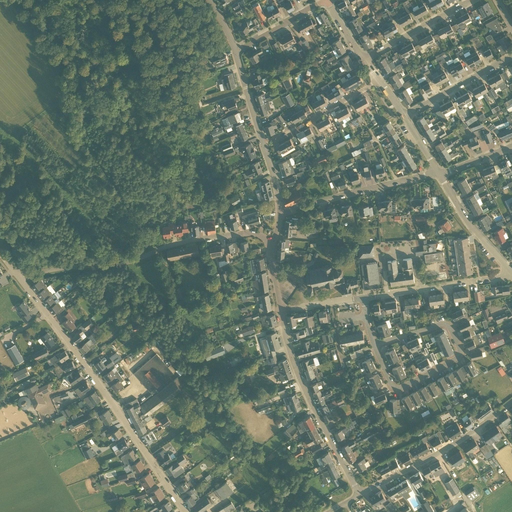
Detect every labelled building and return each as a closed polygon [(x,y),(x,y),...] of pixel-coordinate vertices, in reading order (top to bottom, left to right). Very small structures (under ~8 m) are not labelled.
[(235,9),(240,6),(245,3),(243,0),(242,0),(238,3),(238,2),(232,5),(235,9)] [(289,12),(295,9),(289,0),(285,0),(283,1),(282,0),(278,0),(282,8),(286,6),(289,12)] [(369,4),(367,2),(364,3),(362,0),(350,0),(353,4),(354,6),(357,4),(357,5),(360,3),(364,10),(370,7),(369,4)] [(385,0),(383,0),(381,1),(384,8),(389,6),(385,0)] [(433,9),(438,6),(435,0),(433,0),(429,2),(433,9)] [(272,10),(276,17),(281,13),(274,1),(272,3),(275,8),(272,10)] [(350,4),(348,6),(345,1),(338,4),(341,9),(345,7),(346,10),(349,9),(353,16),(356,15),(350,4)] [(411,11),(410,10),(407,4),(406,1),(402,3),(408,12),(411,11)] [(266,17),(259,4),(257,2),(252,5),(260,21),(266,17)] [(487,3),(482,6),(478,8),(482,17),(492,12),(487,3)] [(428,12),(426,7),(425,5),(419,8),(423,15),(428,12)] [(276,17),(272,10),(269,11),(267,8),(264,9),(270,20),(276,17)] [(417,18),(423,15),(419,8),(414,11),(417,18)] [(331,24),(328,19),(326,14),(325,15),(323,12),(318,15),(322,23),(326,21),(328,25),(331,24)] [(409,13),(406,15),(405,12),(402,14),(403,16),(404,16),(407,23),(413,20),(409,13)] [(475,17),(472,13),(469,15),(468,12),(462,16),(465,22),(471,19),(475,25),(478,24),(475,17)] [(402,26),(407,23),(404,16),(403,16),(398,19),(402,26)] [(459,25),(465,22),(462,16),(456,19),(458,23),(455,24),(457,29),(461,28),(459,25)] [(363,22),(361,18),(360,19),(359,17),(356,18),(349,22),(352,27),(359,23),(362,22),(363,22)] [(239,30),(242,35),(259,25),(257,21),(257,22),(255,18),(252,20),(251,19),(246,21),(240,25),(241,28),(239,30)] [(305,23),(308,29),(317,24),(315,21),(313,22),(311,19),(305,23)] [(488,29),(491,34),(491,35),(497,32),(502,29),(499,24),(496,19),(488,23),(486,24),(488,29)] [(378,27),(381,32),(382,34),(384,33),(386,36),(392,33),(389,27),(386,22),(382,25),(383,26),(381,27),(381,26),(378,20),(376,22),(375,22),(377,24),(378,27)] [(398,30),(395,25),(395,24),(394,24),(393,21),(389,23),(391,26),(389,27),(392,33),(398,30)] [(362,22),(359,23),(352,27),(356,33),(365,28),(362,22)] [(299,34),(308,29),(305,23),(298,26),(300,29),(298,31),(299,34)] [(326,33),(325,31),(321,24),(317,26),(322,35),(326,33)] [(454,31),(457,29),(455,24),(451,26),(450,24),(444,27),(447,34),(449,37),(455,34),(454,31)] [(441,37),(447,34),(444,27),(438,30),(439,33),(436,35),(439,40),(442,38),(441,37)] [(369,39),(367,34),(369,33),(367,31),(366,32),(366,33),(360,37),(361,39),(360,40),(362,43),(362,42),(363,42),(369,39)] [(287,36),(285,37),(281,39),(286,47),(296,42),(291,32),(286,35),(287,36)] [(439,40),(436,35),(432,37),(431,34),(425,37),(430,47),(433,45),(431,42),(435,41),(435,42),(439,40)] [(479,49),(482,48),(479,42),(480,42),(477,36),(473,38),(479,49)] [(506,36),(499,39),(502,45),(499,47),(501,50),(499,51),(501,55),(507,52),(505,49),(511,45),(509,41),(508,41),(506,36)] [(428,48),(430,47),(425,37),(419,41),(421,43),(417,45),(420,50),(423,48),(423,47),(426,45),(428,48)] [(476,51),(479,49),(473,38),(468,41),(470,43),(472,42),(476,51)] [(333,50),(336,48),(342,45),(339,39),(333,43),(333,44),(331,45),(333,50)] [(373,44),(370,39),(369,39),(363,42),(363,43),(362,43),(363,46),(364,46),(366,48),(373,44)] [(306,47),(302,41),(301,40),(297,43),(303,50),(306,47)] [(420,50),(417,45),(414,47),(412,43),(406,46),(409,53),(415,49),(417,52),(420,50)] [(339,54),(341,53),(346,50),(342,45),(336,48),(339,54)] [(403,56),(409,53),(406,46),(400,49),(401,52),(398,54),(400,57),(401,60),(405,58),(403,56)] [(250,57),(253,63),(260,59),(258,55),(263,52),(261,49),(253,53),(254,55),(250,57)] [(493,56),(491,51),(490,49),(484,53),(488,59),(493,56)] [(479,56),(478,53),(472,56),(476,64),(482,60),(479,56)] [(470,67),(476,64),(472,56),(471,54),(465,57),(470,67)] [(344,64),(351,60),(348,55),(341,59),(344,64)] [(223,63),(224,65),(228,63),(227,60),(228,59),(226,56),(218,59),(216,56),(213,58),(214,60),(213,61),(215,65),(216,64),(217,68),(221,66),(220,64),(223,63)] [(386,57),(381,59),(378,61),(381,67),(390,63),(386,57)] [(345,71),(350,68),(354,66),(351,60),(344,64),(341,66),(343,69),(344,68),(345,71)] [(446,68),(443,62),(442,60),(439,62),(441,67),(441,68),(440,69),(438,70),(438,71),(438,72),(437,72),(439,75),(443,82),(448,79),(445,73),(443,69),(446,68)] [(454,63),(459,73),(465,70),(460,60),(454,63)] [(446,61),(443,62),(446,68),(448,66),(454,76),(459,73),(454,63),(453,62),(448,65),(446,61)] [(393,68),(393,69),(394,71),(401,67),(404,65),(403,62),(393,68)] [(390,63),(381,67),(385,73),(393,69),(393,68),(390,63)] [(403,70),(401,67),(394,71),(396,73),(389,77),(392,82),(402,77),(400,74),(400,73),(399,72),(403,70)] [(225,79),(222,80),(224,90),(228,89),(236,87),(232,73),(224,75),(225,79)] [(354,76),(359,84),(363,82),(358,73),(354,76)] [(503,80),(502,78),(499,73),(494,76),(498,83),(503,80)] [(255,80),(254,81),(256,88),(264,85),(268,84),(266,77),(262,78),(261,74),(254,76),(255,80)] [(303,80),(310,82),(312,76),(310,75),(306,74),(305,74),(303,80)] [(437,85),(443,82),(439,75),(433,78),(437,85)] [(340,79),(342,82),(344,86),(342,87),(344,92),(347,90),(347,91),(351,88),(346,79),(344,76),(340,79)] [(357,85),(359,84),(354,76),(350,78),(354,85),(356,84),(357,85)] [(498,83),(494,76),(488,79),(492,86),(494,85),(496,88),(499,87),(498,83)] [(288,77),(282,80),(286,89),(293,86),(288,77)] [(402,77),(392,82),(395,88),(405,83),(405,82),(402,77)] [(352,86),(354,85),(350,78),(348,79),(348,78),(346,79),(351,88),(353,87),(352,86)] [(433,89),(430,85),(429,82),(427,80),(428,80),(426,78),(419,82),(422,87),(422,88),(424,87),(427,92),(433,89)] [(484,92),(487,91),(488,90),(486,88),(484,83),(479,86),(482,93),(486,101),(489,99),(486,93),(485,94),(484,92)] [(336,90),(333,92),(337,99),(342,95),(339,89),(341,87),(339,84),(334,86),(336,90)] [(477,97),(482,93),(479,86),(473,90),(477,97)] [(403,98),(409,94),(406,88),(400,92),(403,98)] [(331,102),(337,99),(333,92),(330,94),(328,90),(325,91),(331,102)] [(472,99),(470,97),(468,92),(463,95),(466,102),(468,106),(471,104),(469,101),(472,99)] [(264,102),(267,101),(272,100),(271,97),(266,98),(264,93),(262,94),(255,96),(258,104),(264,102)] [(289,93),(282,97),(288,107),(294,104),(289,93)] [(318,100),(322,107),(328,104),(322,93),(319,95),(321,98),(318,100)] [(409,94),(403,98),(407,104),(413,100),(409,94)] [(461,106),(466,102),(463,95),(457,99),(461,106)] [(360,100),(364,107),(367,105),(369,109),(371,108),(366,97),(360,100)] [(230,109),(232,108),(237,106),(235,101),(234,101),(233,98),(229,100),(228,100),(221,102),(224,109),(226,113),(231,111),(230,109)] [(316,110),(322,107),(318,100),(312,103),(316,110)] [(360,109),(364,107),(360,100),(354,103),(360,114),(362,113),(360,109)] [(455,107),(454,104),(451,100),(446,103),(450,110),(455,107)] [(481,110),(480,108),(476,101),(473,102),(477,110),(478,109),(479,111),(481,110)] [(266,108),(264,102),(258,104),(261,115),(268,113),(271,112),(270,107),(266,108)] [(444,113),(450,110),(446,103),(440,106),(444,113)] [(302,109),(297,112),(301,119),(307,115),(306,114),(311,112),(307,105),(302,108),(302,109)] [(345,117),(348,115),(350,119),(353,118),(347,107),(341,110),(345,117)] [(347,121),(345,117),(341,110),(335,114),(341,124),(344,123),(347,121)] [(232,123),(237,121),(241,119),(240,116),(240,115),(239,113),(239,112),(227,117),(225,118),(222,120),(225,126),(224,126),(225,129),(233,126),(232,123)] [(301,119),(297,112),(292,115),(291,114),(285,117),(289,124),(294,121),(295,122),(301,119)] [(475,115),(465,121),(468,126),(475,121),(478,119),(476,118),(475,115)] [(426,122),(426,121),(423,116),(417,120),(420,126),(426,122)] [(323,121),(326,127),(330,126),(332,129),(334,128),(328,117),(323,121)] [(359,122),(357,118),(351,121),(354,125),(355,124),(356,127),(360,124),(359,122)] [(423,131),(429,127),(428,124),(431,122),(435,120),(433,118),(430,120),(426,122),(420,126),(423,131)] [(267,123),(268,126),(265,127),(268,135),(275,132),(273,128),(277,127),(275,121),(267,123)] [(323,129),(326,127),(323,121),(317,124),(323,134),(325,133),(323,129)] [(386,130),(392,126),(389,121),(383,125),(386,130)] [(238,133),(245,130),(243,124),(242,123),(236,126),(237,130),(229,133),(231,136),(235,134),(236,134),(238,133)] [(501,128),(498,129),(493,124),(489,128),(495,134),(499,132),(502,139),(509,136),(506,129),(502,131),(501,128)] [(389,135),(396,132),(392,126),(386,130),(383,132),(382,132),(379,134),(380,137),(384,135),(388,133),(389,135)] [(304,131),(308,137),(311,136),(313,139),(315,138),(310,127),(304,131)] [(426,136),(433,132),(429,127),(423,131),(426,136)] [(429,141),(436,137),(434,135),(438,133),(437,132),(440,130),(439,128),(436,130),(433,132),(426,136),(429,141)] [(486,133),(484,129),(483,128),(473,131),(478,137),(483,135),(484,138),(485,138),(487,142),(492,140),(489,132),(486,133)] [(248,137),(245,130),(238,133),(241,140),(248,137)] [(304,139),(308,137),(304,131),(298,134),(304,144),(306,143),(304,139)] [(392,141),(399,137),(396,132),(389,135),(392,141)] [(480,145),(478,140),(476,136),(474,137),(475,141),(471,143),(472,148),(480,145)] [(337,147),(346,142),(343,137),(334,142),(337,147)] [(395,146),(398,145),(402,142),(399,137),(392,141),(389,143),(385,145),(387,148),(391,146),(392,148),(395,146)] [(290,139),(284,142),(288,149),(294,146),(290,139)] [(438,151),(452,143),(451,141),(444,145),(442,142),(435,146),(438,151)] [(288,149),(284,142),(279,145),(280,149),(277,151),(279,154),(279,155),(281,154),(282,156),(290,152),(288,149)] [(241,147),(243,153),(246,152),(249,159),(251,157),(251,158),(252,157),(256,156),(254,151),(255,151),(254,148),(253,148),(251,143),(247,145),(247,144),(246,145),(241,147)] [(452,143),(438,151),(442,156),(448,152),(447,150),(450,148),(449,147),(453,145),(452,143)] [(397,149),(399,152),(401,155),(407,151),(404,145),(397,149)] [(229,154),(234,152),(233,148),(224,151),(226,156),(229,155),(229,154)] [(302,153),(300,149),(299,150),(291,154),(293,157),(302,153)] [(404,160),(410,156),(407,151),(401,155),(404,160)] [(445,162),(452,158),(458,154),(457,152),(453,154),(453,153),(450,155),(448,152),(442,156),(445,162)] [(407,165),(413,161),(410,156),(404,160),(407,165)] [(312,160),(315,166),(321,163),(318,157),(312,160)] [(289,166),(291,165),(292,165),(290,159),(279,162),(281,168),(289,166)] [(508,167),(509,167),(505,160),(500,163),(507,176),(511,173),(511,172),(510,169),(509,169),(508,167)] [(255,174),(258,173),(262,171),(258,161),(251,164),(253,168),(246,171),(247,172),(244,173),(245,175),(247,174),(248,177),(255,174)] [(407,165),(407,166),(410,170),(417,166),(413,161),(407,165)] [(363,167),(360,167),(361,172),(364,171),(366,179),(372,178),(370,169),(369,169),(368,164),(363,165),(363,167)] [(291,166),(291,165),(289,166),(281,168),(283,175),(291,172),(290,172),(293,171),(291,166)] [(499,177),(494,165),(488,167),(493,179),(499,177)] [(375,169),(376,172),(377,177),(382,175),(385,174),(383,167),(375,169)] [(483,169),(486,178),(487,181),(493,179),(488,167),(483,169)] [(304,171),(297,173),(292,175),(293,177),(286,179),(288,185),(296,182),(295,179),(297,178),(305,176),(303,171),(304,171)] [(353,183),(354,183),(360,181),(358,173),(354,174),(353,171),(350,172),(351,175),(353,183)] [(347,185),(345,180),(345,178),(340,179),(341,181),(338,182),(340,187),(347,185)] [(460,188),(468,184),(465,178),(457,182),(460,188)] [(274,198),(273,194),(269,181),(261,183),(264,191),(259,193),(262,201),(274,198)] [(463,193),(468,191),(471,189),(468,184),(460,188),(463,193)] [(303,199),(300,192),(283,200),(287,207),(303,199)] [(469,204),(477,200),(474,194),(466,198),(469,204)] [(241,201),(237,195),(230,199),(234,205),(241,201)] [(428,211),(428,208),(429,208),(429,203),(427,203),(427,198),(420,199),(413,199),(414,208),(420,208),(420,212),(428,211)] [(384,210),(389,210),(389,212),(396,211),(396,205),(392,205),(391,200),(384,201),(384,202),(381,202),(378,203),(379,210),(381,210),(384,210)] [(472,209),(480,205),(477,200),(469,204),(472,209)] [(344,206),(344,207),(341,208),(342,216),(345,215),(353,214),(352,210),(351,205),(344,206)] [(368,205),(363,206),(359,207),(360,214),(370,213),(370,215),(373,215),(372,207),(369,207),(368,205)] [(475,215),(483,210),(480,205),(472,209),(475,215)] [(335,208),(329,209),(327,209),(328,210),(324,211),(326,218),(329,218),(336,217),(335,208)] [(261,223),(259,218),(258,214),(257,212),(242,216),(244,223),(248,222),(249,226),(261,223)] [(238,228),(237,223),(237,220),(234,221),(233,219),(235,218),(235,217),(235,215),(233,216),(232,214),(228,215),(228,219),(229,219),(230,221),(229,222),(230,226),(231,226),(231,229),(238,228)] [(493,226),(490,219),(487,221),(485,216),(478,220),(484,230),(493,226)] [(298,218),(297,218),(292,218),(292,220),(290,220),(290,222),(286,221),(285,228),(293,229),(293,227),(299,227),(300,221),(298,221),(298,218)] [(495,225),(497,228),(506,224),(504,219),(496,222),(497,224),(495,225)] [(440,233),(447,229),(451,226),(447,220),(438,226),(440,229),(438,231),(440,233)] [(194,235),(200,234),(199,226),(195,226),(194,221),(191,222),(192,232),(193,232),(194,235)] [(216,232),(215,227),(215,225),(214,221),(205,222),(205,226),(206,233),(210,233),(216,232)] [(175,226),(176,233),(176,235),(177,235),(177,236),(181,236),(181,235),(183,234),(183,232),(188,231),(187,222),(181,222),(181,225),(176,226),(175,226)] [(171,233),(176,233),(175,226),(176,226),(175,223),(168,224),(169,227),(163,227),(164,237),(165,237),(165,238),(169,237),(169,236),(171,236),(171,233)] [(292,233),(293,229),(285,228),(284,236),(292,237),(292,236),(296,237),(296,233),(292,233)] [(503,233),(505,232),(502,228),(495,231),(496,235),(495,235),(496,238),(497,238),(497,239),(498,242),(499,242),(506,239),(503,233)] [(429,237),(427,230),(419,233),(421,239),(423,238),(425,237),(426,238),(429,237)] [(242,250),(244,250),(249,249),(248,241),(241,243),(242,250)] [(239,252),(238,247),(235,248),(234,247),(233,247),(233,243),(226,244),(227,252),(231,251),(232,255),(237,254),(237,252),(239,252)] [(426,262),(444,260),(443,251),(436,252),(435,243),(423,245),(426,262)] [(167,251),(169,260),(200,254),(198,244),(197,244),(197,245),(167,251)] [(224,253),(223,248),(221,248),(221,245),(210,247),(211,255),(224,253)] [(360,257),(374,256),(374,246),(359,247),(360,257)] [(260,270),(260,269),(265,268),(264,258),(256,259),(257,268),(256,268),(256,269),(256,271),(260,270)] [(391,285),(415,282),(411,258),(403,259),(404,267),(402,267),(402,270),(403,270),(403,273),(398,273),(396,260),(388,261),(391,285)] [(378,266),(377,263),(377,262),(367,263),(367,264),(362,264),(364,280),(362,280),(364,289),(367,289),(367,288),(370,288),(370,289),(383,287),(380,266),(378,266)] [(345,283),(344,277),(340,278),(340,277),(343,275),(342,271),(338,270),(338,269),(333,270),(333,269),(332,266),(331,266),(331,265),(331,266),(329,267),(328,266),(325,266),(325,267),(323,268),(323,267),(322,267),(323,268),(319,269),(318,268),(318,269),(314,270),(314,269),(313,269),(314,270),(310,271),(309,269),(308,269),(307,269),(306,270),(307,274),(306,274),(307,277),(304,278),(305,284),(308,283),(309,285),(308,285),(309,289),(313,288),(317,287),(318,288),(318,287),(322,286),(322,287),(323,287),(322,286),(326,285),(326,287),(327,286),(329,285),(329,286),(333,285),(332,284),(334,284),(335,286),(335,285),(340,284),(345,283)] [(253,281),(255,293),(269,290),(266,272),(258,273),(258,274),(254,274),(255,280),(253,281)] [(74,280),(77,284),(82,280),(79,275),(74,280)] [(36,291),(39,289),(40,288),(42,290),(47,287),(45,284),(41,279),(40,280),(40,279),(37,281),(37,282),(32,286),(36,291)] [(358,286),(357,281),(357,280),(354,280),(350,281),(350,282),(345,283),(340,284),(343,295),(352,293),(351,287),(355,287),(358,286)] [(498,294),(505,293),(510,292),(509,285),(504,285),(504,286),(503,286),(503,285),(502,286),(497,286),(493,287),(494,295),(498,294)] [(53,294),(51,291),(51,292),(47,287),(42,290),(38,293),(42,299),(46,295),(48,298),(53,294)] [(179,288),(174,290),(178,299),(183,298),(179,288)] [(469,299),(468,295),(468,290),(461,291),(462,300),(465,299),(466,303),(469,303),(469,299)] [(458,300),(462,300),(461,291),(453,292),(454,301),(455,305),(459,304),(458,300)] [(58,302),(60,301),(58,298),(59,298),(55,293),(53,294),(48,298),(44,301),(48,306),(52,303),(54,305),(54,306),(58,302)] [(262,299),(263,303),(270,301),(269,297),(269,294),(261,296),(257,296),(257,300),(262,299)] [(444,302),(444,299),(443,294),(436,295),(437,303),(441,303),(441,307),(445,306),(444,302)] [(434,304),(437,303),(436,295),(429,296),(429,301),(430,304),(431,308),(434,308),(434,304)] [(411,298),(413,307),(421,306),(420,300),(418,300),(418,297),(411,298)] [(413,307),(411,298),(405,299),(405,302),(403,302),(404,310),(401,311),(401,312),(402,319),(407,319),(406,312),(409,311),(408,308),(413,307)] [(22,317),(25,322),(31,317),(28,313),(31,310),(24,301),(20,304),(19,304),(17,305),(17,306),(18,306),(17,306),(24,315),(22,317)] [(270,301),(263,303),(263,307),(259,307),(260,311),(264,310),(272,309),(272,308),(271,308),(271,306),(270,301)] [(397,306),(396,301),(391,302),(392,311),(395,311),(395,313),(401,312),(401,311),(400,306),(397,306)] [(62,307),(58,302),(54,306),(54,305),(49,309),(53,314),(57,311),(59,313),(66,308),(63,306),(62,307)] [(389,312),(392,311),(391,302),(385,302),(386,308),(383,308),(384,315),(389,314),(389,312)] [(384,315),(383,308),(380,309),(379,303),(373,304),(374,308),(372,308),(373,313),(375,313),(375,314),(378,314),(379,317),(384,317),(384,315)] [(127,308),(122,312),(126,317),(131,313),(127,308)] [(487,308),(483,310),(486,320),(492,318),(490,312),(489,313),(487,308)] [(459,318),(461,320),(468,317),(466,312),(464,314),(462,309),(452,314),(454,320),(459,318)] [(331,322),(331,318),(330,315),(327,315),(326,311),(319,312),(320,323),(327,322),(327,323),(331,322)] [(304,317),(306,326),(310,325),(315,324),(314,315),(308,316),(307,312),(295,314),(287,316),(289,326),(297,324),(296,318),(304,317)] [(66,325),(69,329),(70,331),(76,326),(73,322),(75,321),(69,313),(64,316),(66,320),(62,323),(65,326),(66,325)] [(506,313),(495,318),(497,323),(508,319),(506,313)] [(263,327),(272,324),(277,323),(274,314),(259,318),(260,320),(261,320),(263,327)] [(468,317),(461,320),(459,321),(460,324),(459,325),(462,331),(467,328),(472,326),(471,326),(469,320),(470,320),(469,316),(468,317)] [(87,330),(94,324),(89,319),(82,324),(87,330)] [(377,325),(379,331),(388,328),(387,322),(386,320),(380,322),(381,324),(377,325)] [(140,328),(142,326),(140,323),(138,324),(133,327),(135,331),(140,328)] [(313,333),(310,325),(306,326),(306,329),(304,329),(306,335),(313,333)] [(465,339),(467,339),(476,335),(474,330),(476,329),(474,325),(471,326),(472,326),(467,328),(468,331),(463,333),(465,339)] [(243,336),(254,332),(252,326),(241,330),(239,331),(238,331),(238,332),(238,333),(238,334),(238,335),(238,336),(239,336),(240,336),(241,336),(243,336)] [(390,333),(388,328),(379,331),(381,336),(385,335),(385,337),(391,335),(390,333)] [(81,335),(84,332),(82,329),(75,334),(76,335),(72,338),(76,343),(83,338),(81,335)] [(306,335),(304,329),(300,331),(293,333),(294,338),(302,336),(306,335)] [(88,337),(94,344),(100,339),(94,331),(88,337)] [(434,336),(436,341),(447,336),(444,331),(434,336)] [(41,337),(45,343),(48,347),(55,342),(48,332),(41,337)] [(270,357),(271,356),(276,355),(275,349),(280,347),(276,332),(266,335),(269,344),(266,345),(269,353),(270,357)] [(492,348),(505,343),(501,332),(488,338),(492,348)] [(479,333),(476,335),(467,339),(468,341),(467,342),(469,348),(482,342),(479,333)] [(449,341),(447,336),(436,341),(438,346),(449,341)] [(413,340),(417,349),(422,347),(418,337),(413,340)] [(417,350),(417,349),(413,340),(407,342),(412,353),(417,350)] [(300,357),(320,351),(318,344),(311,346),(309,341),(302,342),(303,346),(304,346),(304,348),(298,350),(300,357)] [(451,346),(449,341),(438,346),(441,351),(443,350),(451,346)] [(84,353),(88,349),(90,347),(88,345),(89,344),(87,342),(80,348),(84,353)] [(7,349),(16,365),(24,361),(15,345),(7,349)] [(453,351),(451,346),(443,350),(445,355),(453,351)] [(484,346),(475,348),(476,351),(471,352),(472,359),(483,356),(482,352),(485,351),(484,346)] [(220,347),(205,352),(208,360),(223,354),(220,347)] [(385,353),(388,358),(396,354),(394,349),(393,347),(388,349),(389,351),(385,353)] [(36,359),(44,355),(49,353),(47,348),(34,354),(36,359)] [(350,353),(351,356),(357,354),(358,357),(364,354),(361,348),(350,353)] [(53,367),(63,362),(62,361),(69,356),(65,350),(61,353),(60,352),(57,354),(52,357),(55,361),(51,364),(53,367)] [(156,388),(160,384),(174,373),(157,353),(134,373),(150,392),(151,392),(155,388),(156,388)] [(118,354),(112,359),(115,363),(121,358),(122,357),(119,354),(118,354)] [(396,354),(388,358),(390,363),(395,361),(396,363),(402,361),(400,356),(398,357),(396,354)] [(278,362),(278,361),(276,355),(271,356),(270,357),(272,363),(278,362)] [(100,370),(104,367),(106,366),(106,365),(107,365),(109,368),(115,363),(112,359),(108,362),(104,356),(101,359),(99,357),(96,359),(98,362),(95,364),(100,370)] [(359,360),(360,363),(358,363),(361,368),(364,367),(373,363),(371,358),(366,360),(365,357),(359,360)] [(278,362),(279,365),(273,367),(274,368),(275,371),(279,370),(280,369),(289,366),(287,358),(278,361),(278,362)] [(305,370),(312,368),(316,366),(313,358),(302,361),(305,370)] [(421,371),(426,368),(422,360),(421,358),(416,361),(421,371)] [(422,360),(426,368),(432,366),(427,358),(422,360)] [(65,371),(71,368),(76,366),(72,361),(67,364),(66,361),(64,363),(63,362),(53,367),(57,374),(65,370),(65,371)] [(402,361),(396,363),(397,366),(392,368),(395,373),(404,370),(402,367),(404,366),(402,361)] [(465,365),(466,366),(464,367),(468,376),(476,371),(471,361),(465,365)] [(373,363),(364,367),(366,369),(364,370),(366,375),(372,373),(370,370),(376,368),(373,363)] [(281,375),(279,376),(281,380),(293,376),(289,366),(280,369),(279,370),(281,375)] [(464,367),(461,369),(460,368),(455,370),(460,380),(468,376),(464,367)] [(26,368),(13,374),(16,380),(29,374),(26,368)] [(120,375),(117,371),(115,368),(112,370),(104,376),(108,381),(115,375),(117,378),(120,375)] [(321,371),(314,374),(312,368),(305,370),(308,379),(316,376),(317,379),(323,377),(321,371)] [(404,370),(395,373),(397,379),(400,377),(401,379),(406,377),(406,375),(404,370)] [(455,370),(454,371),(455,372),(452,373),(452,372),(446,375),(451,385),(455,383),(457,385),(461,383),(460,380),(455,370)] [(75,373),(74,372),(73,371),(67,374),(70,378),(68,379),(68,380),(68,381),(68,382),(68,383),(69,384),(70,384),(71,384),(72,384),(73,383),(79,379),(83,376),(82,375),(83,374),(81,372),(80,372),(79,371),(76,373),(75,373)] [(372,373),(366,375),(368,381),(370,380),(371,382),(380,379),(378,373),(373,376),(372,373)] [(121,382),(124,380),(120,375),(117,378),(119,380),(112,386),(116,391),(124,385),(121,382)] [(446,375),(447,376),(444,378),(443,377),(437,380),(444,392),(453,387),(451,385),(446,375)] [(178,377),(174,380),(181,389),(185,386),(178,377)] [(326,383),(324,380),(323,377),(317,379),(318,382),(310,385),(312,391),(322,387),(321,385),(326,383)] [(383,384),(380,379),(371,382),(369,384),(371,389),(372,388),(373,391),(379,389),(377,386),(383,384)] [(137,399),(125,404),(127,408),(135,423),(144,418),(150,414),(149,414),(157,408),(181,390),(181,389),(174,380),(163,388),(160,384),(156,388),(155,388),(151,392),(152,394),(141,402),(141,403),(139,404),(139,402),(137,399)] [(42,393),(44,394),(53,389),(49,382),(38,388),(27,394),(35,409),(46,403),(42,395),(42,393)] [(87,391),(87,390),(91,387),(87,382),(80,387),(76,389),(78,393),(77,393),(80,397),(87,391)] [(427,385),(430,390),(432,395),(433,395),(437,393),(438,395),(442,393),(438,384),(435,386),(433,382),(427,385)] [(27,394),(38,388),(36,383),(24,389),(27,394)] [(434,397),(433,395),(432,395),(430,390),(427,391),(424,387),(419,390),(419,391),(424,400),(428,397),(430,400),(434,397)] [(313,393),(320,407),(326,404),(324,399),(328,397),(328,395),(332,393),(330,389),(321,393),(320,390),(313,393)] [(83,399),(86,404),(88,402),(89,404),(90,403),(92,401),(92,400),(98,396),(95,391),(88,396),(89,397),(87,399),(86,397),(83,399)] [(385,393),(383,394),(382,391),(373,394),(377,403),(387,399),(385,393)] [(426,404),(424,400),(419,391),(417,393),(416,391),(410,394),(411,396),(416,404),(420,402),(422,406),(426,404)] [(54,402),(66,398),(65,393),(53,397),(54,402)] [(288,397),(291,403),(299,400),(296,394),(288,397)] [(101,400),(98,396),(92,400),(92,401),(90,403),(89,404),(88,402),(86,404),(87,405),(89,408),(95,405),(94,404),(101,400)] [(408,396),(407,396),(402,399),(407,409),(416,404),(411,396),(408,397),(408,396)] [(319,407),(322,414),(329,411),(328,408),(338,404),(343,402),(342,398),(337,400),(332,402),(326,404),(320,407),(319,407)] [(401,413),(400,404),(397,405),(396,399),(390,400),(390,407),(388,407),(388,411),(396,410),(396,413),(401,413)] [(302,408),(299,400),(291,403),(294,411),(302,408)] [(367,404),(354,410),(357,416),(370,410),(367,404)] [(493,410),(490,406),(489,404),(481,410),(479,407),(474,411),(476,414),(480,420),(493,410)] [(269,405),(258,410),(259,415),(271,410),(269,405)] [(67,407),(63,410),(67,417),(72,414),(67,407)] [(108,410),(100,415),(106,424),(113,420),(109,414),(110,413),(108,410)] [(332,418),(329,411),(322,414),(325,421),(332,418)] [(511,419),(506,412),(499,417),(503,422),(499,425),(505,433),(509,430),(506,426),(511,421),(511,420),(510,419),(511,419)] [(430,413),(423,417),(425,421),(433,417),(430,413)] [(153,418),(152,417),(150,414),(144,418),(135,423),(140,434),(147,430),(144,424),(147,422),(153,418)] [(475,420),(472,416),(471,415),(468,417),(469,418),(463,422),(468,428),(474,424),(472,422),(475,420)] [(165,426),(169,423),(171,422),(167,416),(161,421),(165,426)] [(303,420),(299,422),(297,426),(299,429),(313,421),(310,416),(303,420)] [(83,424),(81,419),(69,425),(71,429),(75,427),(83,424)] [(343,433),(347,430),(354,427),(353,425),(357,423),(355,419),(351,422),(346,424),(348,427),(346,428),(346,427),(341,430),(341,429),(335,433),(338,439),(345,436),(343,433)] [(308,430),(315,426),(313,421),(299,429),(301,432),(302,432),(302,431),(307,428),(308,430)] [(365,441),(369,439),(381,432),(383,431),(381,426),(383,425),(380,421),(370,427),(371,430),(362,435),(364,438),(365,441)] [(451,439),(459,433),(462,431),(456,422),(452,425),(451,424),(445,429),(451,439)] [(293,424),(286,429),(289,432),(296,427),(293,424)] [(482,435),(485,439),(489,444),(503,435),(496,425),(482,435)] [(308,430),(311,435),(311,436),(319,433),(315,426),(308,430)] [(115,439),(118,437),(122,434),(119,429),(115,431),(114,430),(107,434),(109,438),(113,436),(115,439)] [(381,432),(369,439),(371,442),(383,436),(381,432)] [(322,439),(319,433),(311,436),(311,435),(306,438),(307,440),(306,440),(307,441),(309,445),(322,439)] [(152,434),(149,435),(148,434),(142,437),(146,446),(153,442),(152,440),(155,439),(152,434)] [(434,445),(434,446),(435,447),(436,447),(437,447),(440,446),(439,445),(442,443),(439,437),(436,438),(434,434),(426,438),(432,447),(434,445)] [(188,443),(191,447),(198,442),(195,438),(188,443)] [(344,452),(351,449),(350,447),(356,444),(356,445),(365,441),(364,438),(356,442),(355,439),(349,443),(341,447),(344,452)] [(125,439),(120,442),(117,443),(120,448),(115,451),(118,456),(123,452),(122,450),(129,445),(129,444),(130,444),(128,441),(127,441),(125,439)] [(390,441),(386,443),(388,447),(392,445),(396,443),(394,439),(390,441)] [(479,447),(477,444),(474,440),(464,447),(468,454),(469,454),(470,457),(474,454),(472,452),(479,447)] [(314,453),(318,451),(323,448),(320,444),(311,449),(314,453)] [(412,451),(413,453),(416,458),(429,450),(426,444),(412,451)] [(480,448),(484,454),(490,450),(488,448),(486,444),(480,448)] [(90,448),(83,452),(87,459),(94,455),(90,448)] [(173,459),(172,459),(175,457),(173,453),(170,455),(168,453),(167,454),(164,449),(157,453),(161,458),(160,459),(164,465),(173,459)] [(353,452),(353,451),(351,449),(344,452),(349,462),(357,458),(356,458),(357,458),(357,456),(359,455),(357,452),(356,452),(355,451),(353,452)] [(133,450),(122,457),(122,458),(126,464),(128,463),(129,464),(130,464),(133,462),(132,460),(138,456),(136,453),(135,454),(133,450)] [(487,458),(493,455),(490,450),(484,454),(487,458)] [(461,462),(466,460),(460,451),(450,457),(450,458),(447,460),(451,467),(454,465),(455,466),(461,462)] [(324,463),(332,459),(328,452),(321,456),(316,458),(320,465),(324,463)] [(266,457),(268,461),(275,456),(272,453),(266,457)] [(187,461),(184,456),(183,454),(176,459),(178,461),(166,469),(170,474),(177,469),(175,467),(179,463),(181,465),(187,461)] [(405,464),(408,463),(412,461),(408,454),(401,457),(405,464)] [(359,471),(364,469),(370,465),(368,461),(366,462),(364,458),(355,463),(359,471)] [(400,468),(398,463),(395,458),(390,461),(392,465),(390,466),(393,472),(400,468)] [(327,467),(327,468),(335,464),(332,459),(324,463),(320,465),(320,466),(317,467),(319,471),(327,467)] [(435,477),(444,472),(448,470),(442,459),(429,466),(422,470),(426,476),(429,474),(430,476),(434,474),(435,477)] [(130,464),(129,464),(128,464),(128,466),(129,469),(131,470),(134,473),(144,467),(145,466),(140,460),(135,463),(134,461),(133,462),(130,464)] [(392,472),(390,468),(386,460),(381,462),(384,468),(380,470),(383,477),(392,472)] [(328,469),(323,472),(322,472),(325,477),(322,479),(324,484),(329,482),(326,477),(327,476),(326,475),(330,473),(333,478),(332,479),(333,480),(333,481),(336,486),(339,484),(336,477),(340,475),(335,464),(327,468),(328,469)] [(471,466),(468,468),(470,471),(461,477),(464,482),(476,474),(471,466)] [(423,479),(422,476),(419,472),(410,477),(416,488),(419,486),(417,483),(423,479)] [(151,477),(152,477),(149,473),(139,479),(141,482),(143,481),(147,487),(145,488),(154,482),(151,477)] [(189,481),(186,477),(180,481),(181,484),(178,486),(182,491),(187,488),(189,490),(196,484),(195,482),(189,486),(187,483),(189,481)] [(452,494),(460,490),(452,477),(444,482),(452,494)] [(412,489),(409,484),(406,479),(402,482),(399,484),(395,486),(399,494),(400,497),(402,495),(408,492),(412,489)] [(234,491),(231,487),(226,481),(214,491),(221,500),(234,491)] [(196,490),(195,487),(197,485),(196,484),(189,490),(187,491),(190,496),(185,499),(190,506),(196,502),(194,499),(199,496),(195,491),(196,490)] [(394,497),(399,494),(395,486),(388,490),(386,492),(390,499),(391,498),(393,501),(396,499),(394,497)] [(151,492),(152,495),(148,498),(151,504),(156,501),(164,496),(159,487),(151,492)] [(476,491),(473,487),(465,492),(468,496),(470,501),(479,496),(476,492),(476,491)] [(386,500),(383,495),(381,491),(375,494),(376,495),(370,499),(374,507),(386,500)] [(201,511),(214,503),(211,499),(210,498),(209,499),(208,497),(191,510),(192,511),(201,511)] [(165,511),(168,510),(172,507),(168,501),(161,506),(162,506),(158,508),(160,511),(163,509),(165,511)] [(388,503),(385,506),(390,511),(391,511),(395,508),(390,502),(388,503)]
